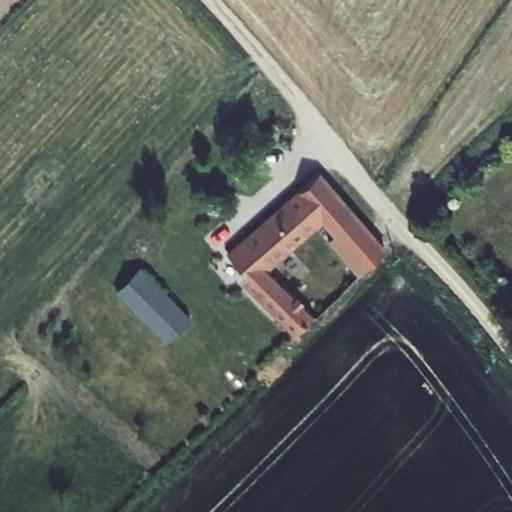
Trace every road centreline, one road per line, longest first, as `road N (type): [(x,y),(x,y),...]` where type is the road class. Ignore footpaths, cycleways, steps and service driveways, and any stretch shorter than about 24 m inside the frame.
road 1 (unclassified): [(511,349),(297,96)]
road 2 (track): [(297,96),(212,0)]
